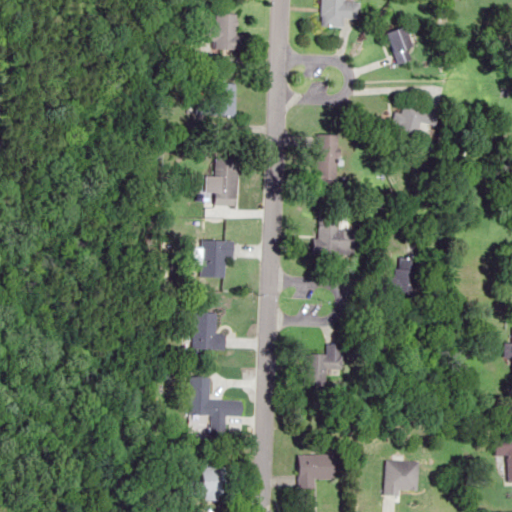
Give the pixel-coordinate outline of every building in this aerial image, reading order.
[(341,2),(340,0),(318,0),(318,26),(341,26),(341,18),(357,18),(357,3),(341,2)] [(236,14),(212,13),(212,24),(198,24),(198,41),(211,41),(211,49),(236,50),(236,14)] [(386,31),(395,63),(412,59),(403,26),(386,31)] [(233,82),(207,82),(207,116),(233,116),(233,82)] [(412,139),(417,121),(432,125),(435,110),(401,102),(398,113),(393,112),(390,124),(398,126),(396,136),(412,139)] [(315,159),(334,159),(334,134),(315,134),(315,159)] [(235,158),(213,158),(213,175),(204,175),(204,194),(212,194),(212,205),(235,205),(235,158)] [(337,218),(315,217),(314,253),(353,254),(354,229),(336,229),(337,218)] [(219,240),(197,240),(197,278),(219,278),(219,240)] [(390,292),(407,294),(411,258),(393,256),(390,292)] [(192,349),(222,349),(222,335),(216,335),(216,312),(192,312),(192,349)] [(511,327),(510,327),(510,342),(501,342),(501,357),(511,357),(511,327)] [(301,385),(323,385),(323,367),(331,367),(331,354),(301,354),(301,385)] [(208,377),(186,376),(186,415),(213,415),(212,434),(222,434),(223,416),(238,417),(238,400),(208,399),(208,377)] [(511,481),(511,434),(493,434),(493,455),(504,454),(505,482),(511,481)] [(313,488),(313,478),(335,478),(335,454),(296,455),(296,488),(313,488)] [(223,500),(223,466),(200,466),(200,500),(223,500)]
